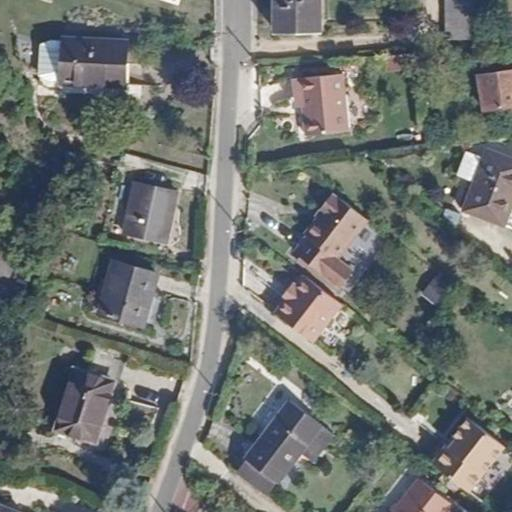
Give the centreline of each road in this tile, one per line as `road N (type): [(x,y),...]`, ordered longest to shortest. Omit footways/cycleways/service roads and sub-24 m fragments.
road 1 (residential): [(161,511),(218,342),(232,0)]
road 2 (unknown): [(222,266),(288,330),(428,441)]
road 3 (unknown): [(231,60),(415,43),(429,22),(429,0)]
